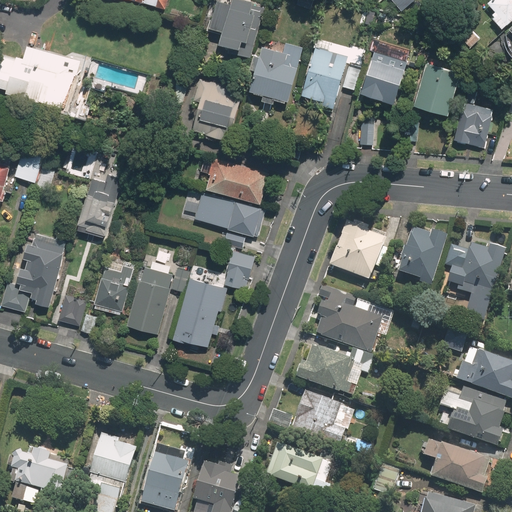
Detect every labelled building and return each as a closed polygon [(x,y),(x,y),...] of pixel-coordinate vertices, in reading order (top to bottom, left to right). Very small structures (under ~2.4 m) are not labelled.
[(226,0),(220,0),(212,29),(230,34),(225,51),(254,59),(269,0),(238,0),(238,3),(226,0)] [(394,0),(404,10),(415,0),(394,0)] [(503,33),(511,25),(511,0),(495,0),(489,5),(497,14),(494,17),(496,19),(493,21),(503,33)] [(377,10),(363,8),(361,24),(375,26),(377,10)] [(387,26),(377,24),(370,50),(377,52),(366,94),(402,102),(415,50),(383,42),(387,26)] [(352,57),(366,61),(369,50),(351,46),(351,48),(320,40),(306,94),(325,99),(324,105),(339,109),(344,86),(352,57)] [(280,97),(296,100),(307,46),(286,42),(284,49),(266,45),(264,56),(257,55),(254,70),(261,71),(256,92),(266,94),(263,111),(276,114),(280,97)] [(21,55),(20,59),(0,52),(0,84),(12,88),(11,92),(66,107),(67,105),(71,107),(74,96),(76,97),(82,75),(80,75),(84,60),(31,45),(27,57),(21,55)] [(465,70),(430,61),(419,106),(454,114),(465,70)] [(196,130),(229,140),(237,115),(244,117),(253,87),(206,72),(197,100),(205,102),(196,130)] [(479,91),(470,89),(457,140),(488,148),(497,109),(476,104),(479,91)] [(377,122),(362,122),(361,144),(376,144),(377,122)] [(47,155),(25,150),(18,176),(41,182),(47,155)] [(0,221),(16,159),(0,154),(0,221)] [(216,173),(212,188),(267,202),(274,173),(217,158),(213,172),(216,173)] [(124,183),(96,176),(83,226),(111,233),(124,183)] [(266,209),(206,191),(198,219),(229,227),(225,243),(246,249),(250,233),(258,236),(266,209)] [(350,221),(333,263),(372,278),(377,266),(383,268),(394,239),(350,221)] [(434,285),(450,233),(435,228),(433,233),(415,227),(401,273),(423,280),(422,281),(434,285)] [(53,305),(69,247),(34,238),(29,258),(33,259),(31,268),(27,267),(22,283),(10,280),(4,304),(27,311),(30,299),(53,305)] [(487,320),(510,247),(493,242),(492,245),(475,239),(472,249),(454,243),(447,264),(465,270),(459,291),(472,296),(467,314),(487,320)] [(258,255),(234,249),(226,284),(249,290),(258,255)] [(124,316),(138,264),(111,257),(97,309),(124,316)] [(154,261),(153,265),(146,263),(130,323),(162,332),(173,288),(178,271),(171,270),(172,265),(154,261)] [(192,268),(179,265),(178,271),(173,288),(186,291),(192,268)] [(227,287),(194,277),(176,338),(193,343),(194,338),(211,343),(227,287)] [(397,312),(327,285),(321,299),(326,301),(320,319),(323,320),(319,331),(374,351),(381,333),(388,335),(397,312)] [(64,318),(85,325),(92,300),(71,294),(64,318)] [(304,360),(299,376),(351,392),(353,384),(357,386),(362,371),(371,374),(377,353),(355,346),(352,356),(316,345),(311,362),(304,360)] [(511,359),(481,348),(475,363),(466,359),(459,377),(511,396),(511,359)] [(461,411),(454,431),(502,448),(509,429),(504,427),(511,404),(465,388),(462,395),(447,389),(441,404),(461,411)] [(333,398),(308,390),(295,430),(347,445),(354,420),(348,419),(354,397),(335,392),(333,398)] [(119,511),(129,483),(140,442),(105,432),(94,472),(90,483),(104,488),(97,511),(119,511)] [(442,460),(437,475),(487,491),(491,476),(483,473),(489,453),(433,436),(427,455),(442,460)] [(376,445),(358,439),(354,450),(373,455),(376,445)] [(271,476),(284,480),(325,492),(335,459),(281,442),(271,476)] [(195,451),(160,443),(145,502),(180,511),(195,451)] [(38,445),(36,454),(19,449),(11,480),(19,482),(14,499),(38,505),(42,489),(64,494),(73,459),(55,455),(56,450),(38,445)] [(239,467),(209,459),(195,511),(236,511),(245,478),(237,476),(239,467)] [(401,469),(384,465),(377,490),(395,495),(401,469)] [(477,511),(479,505),(430,491),(423,511),(413,511),(412,511),(411,511),(477,511)]
